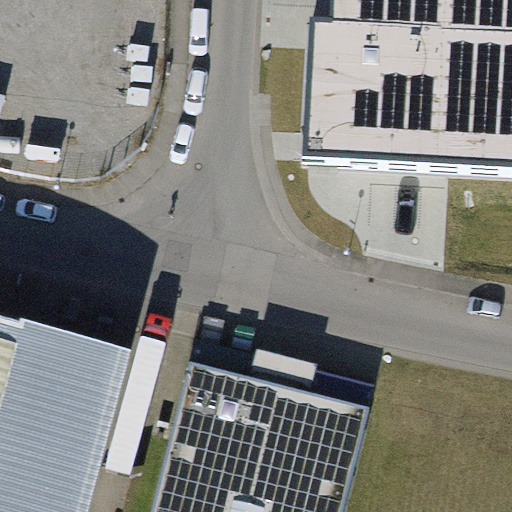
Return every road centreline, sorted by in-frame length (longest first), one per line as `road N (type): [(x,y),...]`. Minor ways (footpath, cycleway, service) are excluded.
road 1 (unclassified): [(194,275),(511,338)]
road 2 (residential): [(218,0),(213,200),(194,275)]
road 3 (unclassified): [(0,229),(194,275)]
